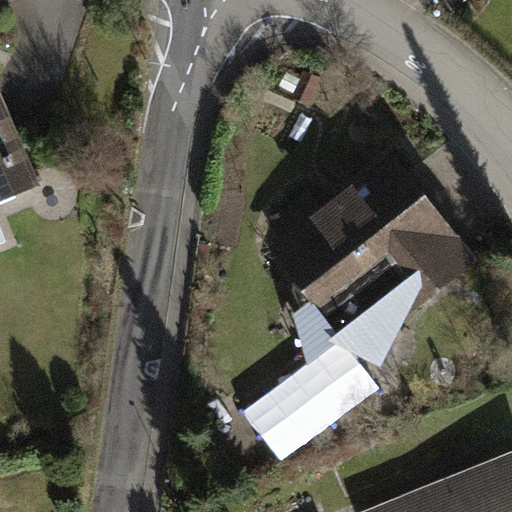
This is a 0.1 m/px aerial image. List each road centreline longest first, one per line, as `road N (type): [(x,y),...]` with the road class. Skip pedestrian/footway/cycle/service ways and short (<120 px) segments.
road 1 (residential): [(212,0),(168,132),(115,511)]
road 2 (residential): [(511,124),(412,39),(320,0)]
